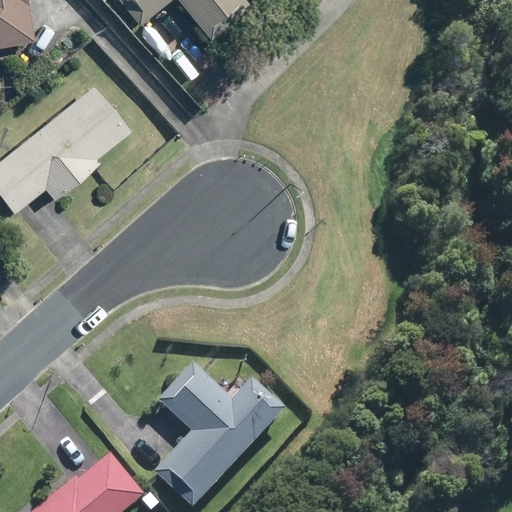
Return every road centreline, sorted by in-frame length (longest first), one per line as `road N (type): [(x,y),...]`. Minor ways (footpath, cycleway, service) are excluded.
road 1 (residential): [(0,372),(144,256),(242,220)]
road 2 (residential): [(242,220),(231,132),(272,60),(336,0)]
